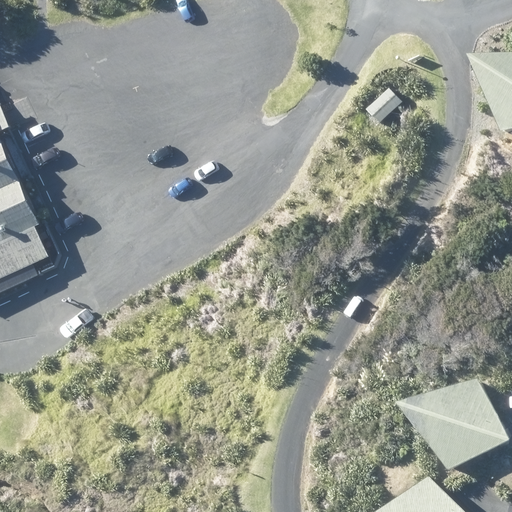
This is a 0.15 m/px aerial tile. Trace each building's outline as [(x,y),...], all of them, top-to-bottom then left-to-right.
[(511,36),(489,41),(503,107),(511,104),(511,36)] [(408,106),(395,92),(372,113),(386,127),(408,106)] [(0,264),(68,230),(0,97),(0,264)] [(511,431),(511,388),(498,362),(435,395),(467,455),(511,431)] [(487,511),(494,506),(446,456),(395,505),(401,511),(487,511)]
